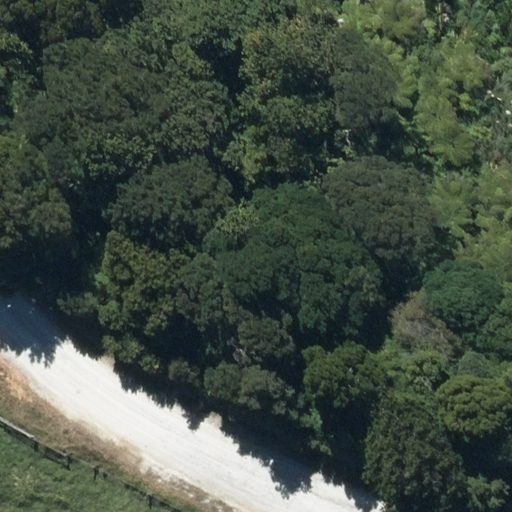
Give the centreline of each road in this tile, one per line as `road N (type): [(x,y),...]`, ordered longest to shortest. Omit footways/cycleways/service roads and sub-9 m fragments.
road 1 (unclassified): [(0,195),(93,285),(267,367)]
road 2 (unclassified): [(267,367),(461,482),(511,500)]
road 3 (unclassified): [(267,367),(391,511)]
